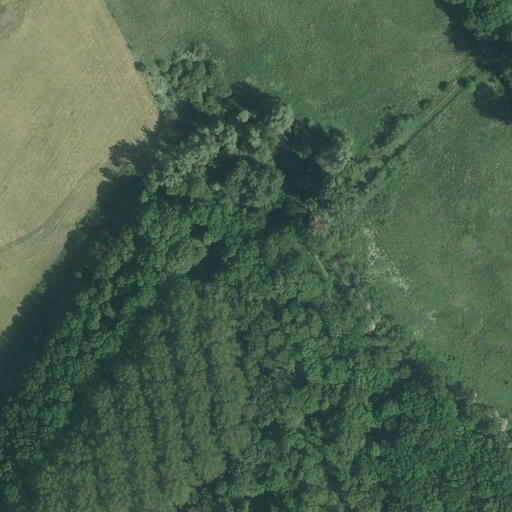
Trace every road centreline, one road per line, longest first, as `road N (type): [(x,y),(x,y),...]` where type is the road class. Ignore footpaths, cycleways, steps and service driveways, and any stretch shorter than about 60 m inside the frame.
road 1 (track): [(503,54),(491,55),(330,211),(218,224),(192,241),(129,315),(10,511)]
road 2 (track): [(199,511),(260,453),(273,403),(265,330),(218,224)]
road 3 (track): [(511,466),(386,355),(314,215)]
